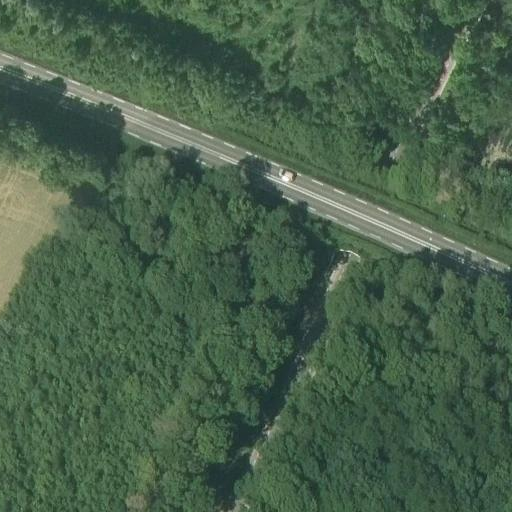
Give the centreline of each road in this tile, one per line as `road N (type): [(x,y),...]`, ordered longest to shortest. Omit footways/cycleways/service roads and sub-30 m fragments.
road 1 (primary): [(511,282),(0,59)]
road 2 (unclassified): [(232,511),(388,178)]
road 3 (residential): [(388,178),(486,0)]
